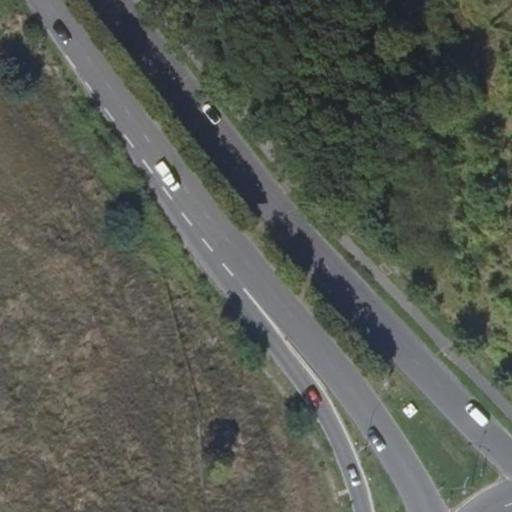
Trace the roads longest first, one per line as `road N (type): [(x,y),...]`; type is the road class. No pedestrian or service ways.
road 1 (primary): [(511,456),(468,422),(247,177),(114,0)]
road 2 (primary): [(43,0),(236,257)]
road 3 (primary): [(236,257),(329,361),(398,458),(424,511)]
road 4 (primary): [(236,257),(257,319),(315,396),(350,466),(363,511)]
